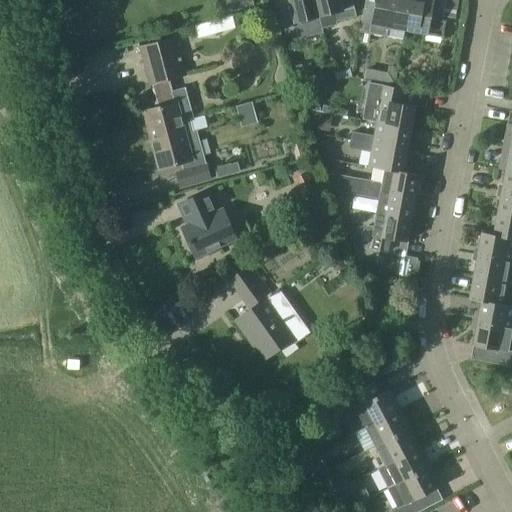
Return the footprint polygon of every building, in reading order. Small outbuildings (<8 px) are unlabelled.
[(228,13),(254,6),(252,0),(232,0),(225,2),(228,13)] [(289,0),(295,21),(283,24),(286,33),(296,31),(298,39),(322,33),(318,16),(314,0),(289,0)] [(314,0),(318,16),(333,12),(336,21),(356,16),(354,7),(343,10),(340,0),(314,0)] [(405,30),(410,0),(364,0),(357,42),(367,44),(369,34),(386,37),(388,27),(405,30)] [(446,20),(442,19),(445,0),(410,0),(405,30),(426,34),(425,37),(442,41),(446,20)] [(153,85),(159,107),(146,110),(151,129),(182,121),(190,119),(193,117),(185,87),(171,91),(168,80),(187,75),(176,36),(139,46),(149,85),(153,85)] [(304,85),(324,80),(321,67),(316,69),(315,61),(307,63),(309,71),(301,72),(304,85)] [(386,72),(365,69),(363,78),(393,83),(396,67),(388,65),(386,72)] [(406,90),(369,82),(361,119),(411,128),(415,106),(403,103),(406,90)] [(210,181),(195,131),(194,132),(190,119),(182,121),(151,129),(161,168),(178,163),(181,172),(173,174),(178,191),(210,181)] [(353,131),(351,140),(372,144),(407,150),(411,128),(376,122),(374,135),(353,131)] [(371,152),(368,166),(419,175),(419,174),(409,173),(411,160),(405,159),(407,150),(372,144),(351,140),(349,148),(371,152)] [(511,147),(509,147),(508,156),(502,155),(499,168),(505,169),(511,170),(511,147)] [(225,165),(228,175),(240,172),(237,162),(225,165)] [(415,197),(419,175),(368,166),(368,167),(384,170),(382,182),(329,173),(331,181),(349,185),(415,197)] [(511,170),(505,169),(501,191),(511,192),(511,170)] [(297,175),(306,194),(315,189),(306,170),(297,175)] [(411,219),(415,197),(349,185),(347,193),(378,199),(376,212),(411,219)] [(209,190),(179,204),(188,224),(183,227),(196,257),(209,251),(210,254),(222,248),(221,246),(237,238),(224,208),(218,211),(209,190)] [(511,192),(501,191),(497,213),(511,215),(511,192)] [(392,253),(394,239),(406,241),(411,219),(376,212),(373,226),(368,225),(364,228),(361,243),(364,247),(392,253)] [(511,215),(497,213),(493,234),(482,232),(481,232),(511,238),(511,215)] [(511,238),(481,232),(477,254),(511,260),(511,238)] [(270,237),(252,249),(259,260),(278,247),(270,237)] [(511,260),(477,254),(473,276),(508,283),(510,269),(511,268),(511,260)] [(309,333),(279,290),(273,295),(252,265),(231,280),(251,309),(236,320),(248,338),(250,336),(265,358),(292,339),(295,342),(309,333)] [(286,292),(299,283),(291,273),(279,282),(286,292)] [(511,297),(505,296),(508,283),(473,276),(469,298),(511,306),(511,297)] [(480,300),(476,322),(511,328),(511,306),(469,298),(480,300)] [(511,337),(511,330),(511,328),(476,322),(472,345),(480,346),(478,359),(477,359),(477,360),(511,365),(511,350),(508,350),(511,337)] [(353,433),(366,426),(396,410),(400,408),(394,397),(390,399),(385,391),(372,398),(366,386),(344,398),(350,409),(342,414),(353,433)] [(396,410),(366,426),(376,445),(406,429),(402,422),(406,420),(400,408),(396,410)] [(376,445),(386,464),(416,449),(420,446),(414,435),(410,437),(406,429),(376,445)] [(511,430),(498,435),(504,452),(511,449),(511,430)] [(299,454),(305,460),(314,452),(309,446),(299,454)] [(379,468),(389,487),(426,468),(421,460),(426,458),(420,446),(416,449),(386,464),(379,468)] [(434,474),(430,476),(426,468),(389,487),(398,506),(393,509),(394,511),(417,511),(443,499),(437,487),(440,485),(434,474)] [(342,478),(332,486),(337,493),(348,484),(342,478)] [(348,484),(337,493),(343,500),(353,491),(348,484)]
